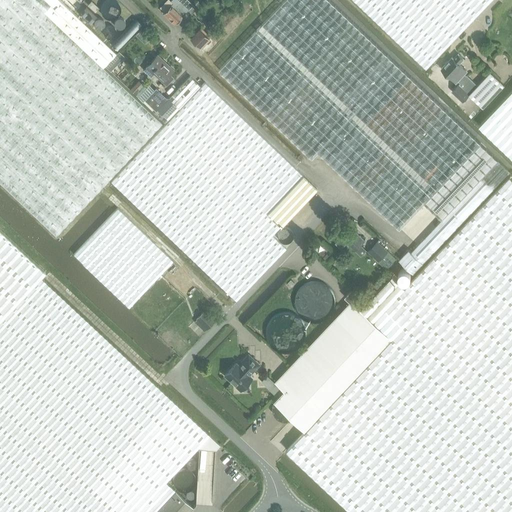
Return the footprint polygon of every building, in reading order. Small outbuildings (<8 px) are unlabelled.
[(0,0),(0,180),(55,233),(162,121),(161,120),(160,121),(103,66),(116,52),(60,0),(0,0)] [(95,11),(98,9),(99,7),(91,0),(87,4),(95,11)] [(164,12),(163,13),(173,24),(191,5),(185,0),(178,0),(169,0),(170,0),(169,0),(165,0),(159,7),(164,12)] [(330,0),(285,0),(219,70),(311,157),(317,151),(399,228),(424,202),(442,219),(411,251),(409,249),(399,259),(414,273),(510,171),(399,65),(330,0)] [(355,0),(426,68),(474,17),(490,0),(355,0)] [(139,29),(135,34),(145,43),(149,39),(139,29)] [(191,39),(200,47),(206,53),(214,45),(199,30),(196,33),(196,34),(191,39)] [(119,51),(105,65),(110,71),(124,56),(119,51)] [(452,57),(441,68),(455,81),(466,70),(458,63),(463,58),(457,53),(453,58),(452,57)] [(145,66),(146,66),(143,70),(151,77),(154,74),(166,85),(173,77),(169,73),(173,69),(157,54),(145,66)] [(469,94),(483,107),(501,87),(488,74),(477,86),(467,76),(466,77),(463,74),(458,80),(461,82),(452,91),(462,100),(469,94)] [(190,75),(168,98),(177,106),(166,118),(157,109),(156,111),(153,108),(152,109),(162,119),(161,120),(162,121),(165,124),(110,182),(149,218),(235,300),(285,248),(271,235),(279,226),(266,213),(302,175),(265,140),(204,82),(200,86),(190,75)] [(141,83),(133,92),(138,96),(146,88),(141,83)] [(155,88),(144,100),(153,108),(156,111),(157,109),(166,118),(177,106),(168,98),(167,97),(166,98),(155,88)] [(511,93),(510,92),(479,125),(511,156),(511,93)] [(280,226),(316,189),(302,175),(266,213),(279,226),(280,226)] [(511,511),(511,177),(510,176),(405,287),(386,307),(404,325),(305,430),(287,449),(353,511),(511,511)] [(172,261),(117,209),(73,255),(128,307),(172,261)] [(342,235),(335,242),(341,248),(347,242),(360,255),(366,249),(360,244),(364,240),(352,228),(344,236),(342,235)] [(0,511),(156,511),(175,492),(165,483),(209,436),(119,352),(0,233),(0,511)] [(377,241),(368,251),(386,268),(395,258),(377,241)] [(405,287),(392,275),(366,304),(351,290),(345,296),(350,301),(275,381),(284,390),(275,400),(274,403),(274,406),(274,408),(275,411),(276,413),(280,417),(282,418),(285,419),(288,419),(291,419),(293,418),(305,430),(404,325),(386,307),(405,287)] [(286,284),(290,287),(295,283),(291,279),(286,284)] [(317,319),(317,318),(317,316),(316,314),(315,312),(313,310),(310,308),(307,307),(305,307),(301,308),(299,309),(298,310),(296,313),(295,314),(294,318),(295,321),(295,323),(298,327),(299,328),(302,329),(305,330),(308,330),(310,329),(313,327),(315,325),(316,323),(317,321),(317,319)] [(203,313),(197,318),(207,328),(212,322),(203,313)] [(235,364),(224,375),(239,390),(250,378),(247,375),(258,364),(247,355),(237,366),(235,364)] [(267,375),(261,381),(276,396),(282,389),(267,375)] [(188,511),(192,508),(175,492),(156,511),(188,511)]
